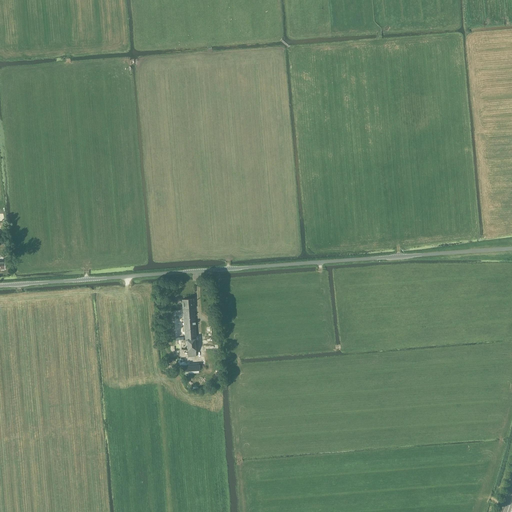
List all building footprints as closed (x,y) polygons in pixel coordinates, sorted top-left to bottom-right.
[(182,300),(183,311),(194,310),(194,309),(195,309),(194,299),(182,300)] [(194,310),(183,311),(185,340),(186,340),(188,358),(196,357),(195,340),(197,339),(194,310)] [(179,311),(174,312),(176,345),(182,344),(184,344),(181,314),(180,314),(179,311)] [(217,338),(216,326),(213,327),(206,327),(206,340),(203,341),(204,345),(208,345),(213,345),(219,345),(218,338),(217,338)] [(150,367),(150,364),(149,363),(148,362),(147,361),(146,360),(145,359),(143,359),(142,359),(140,360),(139,360),(138,361),(137,362),(136,364),(135,365),(135,366),(135,368),(136,370),(137,371),(137,372),(139,373),(140,373),(141,374),(143,374),(144,374),(145,374),(147,373),(148,372),(149,371),(150,370),(150,368),(150,367)] [(187,363),(179,364),(180,373),(188,372),(200,372),(200,364),(187,365),(187,363)]
